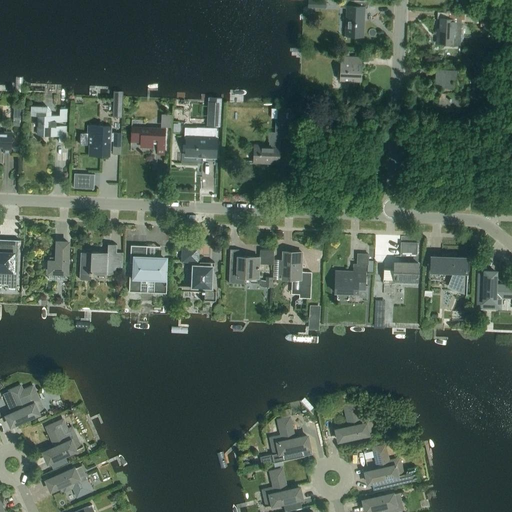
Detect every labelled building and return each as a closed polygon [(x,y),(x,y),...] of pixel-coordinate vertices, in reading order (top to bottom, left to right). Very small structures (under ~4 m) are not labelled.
[(365,36),(366,9),(370,9),(370,2),(340,0),(340,8),(346,8),(345,35),(365,36)] [(437,44),(450,45),(460,45),(461,13),(449,13),(449,19),(440,19),(439,38),(437,37),(437,44)] [(489,27),(489,19),(481,19),(481,27),(489,27)] [(341,57),(340,80),(361,81),(362,64),(356,64),(356,57),(349,57),(341,57)] [(436,69),(435,87),(444,87),(444,93),(440,93),(439,106),(460,107),(461,94),(454,94),(454,88),(456,88),(457,70),(436,69)] [(115,91),(115,98),(114,117),(123,117),(123,91),(115,91)] [(211,97),(210,102),(209,102),(208,126),(220,126),(221,103),(221,98),(211,97)] [(349,98),(347,107),(360,109),(362,99),(354,98),(354,99),(349,98)] [(66,142),(66,127),(56,126),(57,121),(66,122),(67,109),(60,109),(60,116),(51,115),(51,111),(48,107),(32,106),(32,115),(39,115),(38,135),(59,136),(59,142),(66,142)] [(14,107),(13,125),(19,126),(20,120),(21,120),(22,107),(14,107)] [(283,119),(282,137),(290,137),(292,109),(278,108),(278,119),(283,119)] [(161,126),(171,127),(172,114),(162,113),(161,126)] [(158,143),(157,154),(165,155),(166,129),(132,127),(133,120),(132,120),(131,146),(132,141),(141,141),(140,146),(154,147),(154,142),(158,143)] [(12,133),(0,132),(0,125),(0,147),(4,147),(4,152),(11,152),(12,133)] [(88,126),(88,133),(81,133),(80,144),(90,145),(89,156),(109,157),(109,141),(114,141),(113,153),(121,154),(122,133),(111,133),(111,127),(88,126)] [(203,157),(203,160),(215,161),(216,137),(216,129),(198,128),(198,129),(186,128),(185,139),(188,139),(187,156),(203,157)] [(279,163),(280,147),(280,132),(269,132),(268,141),(269,142),(269,147),(255,146),(255,153),(254,153),(254,158),(255,158),(254,162),(262,162),(262,163),(274,164),(274,162),(279,163)] [(75,173),(74,188),(95,189),(95,174),(75,173)] [(0,239),(0,284),(9,285),(9,290),(16,290),(16,292),(17,292),(19,241),(20,241),(20,240),(0,239)] [(50,257),(50,273),(68,273),(69,243),(58,242),(57,257),(50,257)] [(402,242),(402,254),(418,255),(419,243),(402,242)] [(81,253),(80,280),(91,280),(91,274),(93,274),(93,271),(92,271),(92,269),(99,269),(99,274),(108,274),(116,274),(117,245),(108,244),(108,255),(101,254),(101,252),(92,252),(92,253),(81,253)] [(129,292),(141,292),(167,293),(168,278),(165,278),(165,259),(147,259),(148,246),(131,245),(130,263),(135,263),(135,277),(130,277),(129,292)] [(183,247),(183,261),(192,261),(190,291),(202,291),(202,292),(205,292),(204,300),(216,301),(216,291),(214,291),(215,262),(209,262),(209,264),(198,264),(199,248),(183,247)] [(231,249),(229,283),(230,284),(230,283),(245,284),(245,274),(258,275),(258,278),(259,278),(260,257),(239,257),(239,250),(231,249)] [(261,249),(260,263),(273,263),(274,249),(261,249)] [(280,264),(279,274),(282,274),(282,279),(292,279),(292,285),(294,286),(294,292),(300,292),(300,298),(311,298),(312,272),(301,272),(302,252),(301,252),(301,255),(291,254),(291,252),(283,252),(283,264),(280,264)] [(430,257),(430,280),(440,280),(441,270),(458,271),(452,286),(466,292),(466,295),(467,295),(468,259),(446,258),(430,257)] [(384,269),(383,283),(395,284),(395,281),(417,282),(418,263),(395,262),(395,269),(384,269)] [(366,268),(354,267),(353,274),(347,274),(348,271),(336,271),(335,293),(337,293),(337,297),(337,299),(339,299),(343,300),(347,299),(349,300),(349,297),(350,293),(358,294),(358,291),(365,291),(365,286),(366,268)] [(485,272),(485,275),(480,275),(478,307),(500,308),(500,296),(511,296),(511,284),(500,284),(500,287),(495,286),(496,272),(485,272)] [(267,278),(267,281),(261,281),(261,287),(267,287),(272,287),(273,278),(267,278)] [(320,316),(320,305),(311,305),(311,316),(320,316)] [(12,414),(7,416),(12,426),(47,410),(46,410),(45,410),(34,385),(22,390),(21,386),(11,391),(18,406),(20,410),(12,414)] [(351,427),(337,430),(339,440),(376,432),(373,432),(370,417),(359,419),(356,404),(345,406),(349,422),(350,422),(351,427)] [(272,455),(261,457),(262,465),(274,462),(305,456),(303,448),(310,447),(307,436),(293,439),(292,435),(293,434),(290,418),(279,420),(283,436),(272,438),(275,453),(272,454),(272,455)] [(57,447),(44,452),(48,462),(83,447),(83,446),(81,447),(74,433),(64,438),(57,423),(48,427),(54,443),(55,442),(57,447)] [(380,469),(366,473),(368,483),(372,482),(374,490),(419,480),(416,468),(409,469),(406,474),(403,475),(399,459),(388,462),(385,446),(374,449),(378,465),(379,465),(380,469)] [(47,480),(51,490),(64,485),(67,490),(86,481),(80,467),(82,466),(82,465),(47,480)] [(275,488),(264,490),(267,505),(265,506),(265,507),(283,502),(285,511),(302,508),(300,499),(302,498),(300,488),(286,491),(285,486),(282,470),(271,472),(275,488)] [(364,500),(366,511),(380,508),(380,511),(385,511),(402,508),(398,493),(401,493),(401,492),(364,500)]
